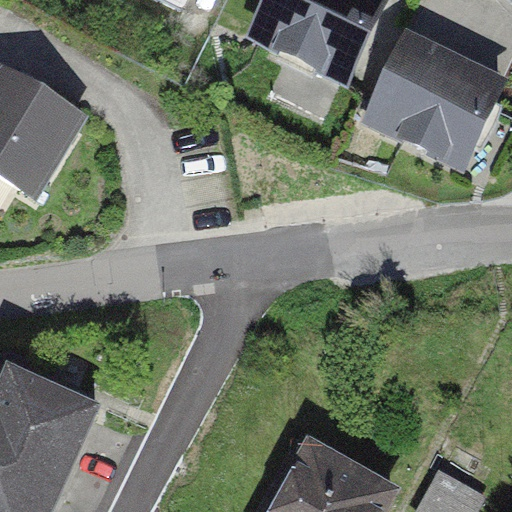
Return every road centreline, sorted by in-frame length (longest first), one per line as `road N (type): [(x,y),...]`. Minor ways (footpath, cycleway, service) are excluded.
road 1 (residential): [(511,238),(239,267)]
road 2 (residential): [(239,267),(229,335),(133,511)]
road 3 (residential): [(239,267),(0,292)]
